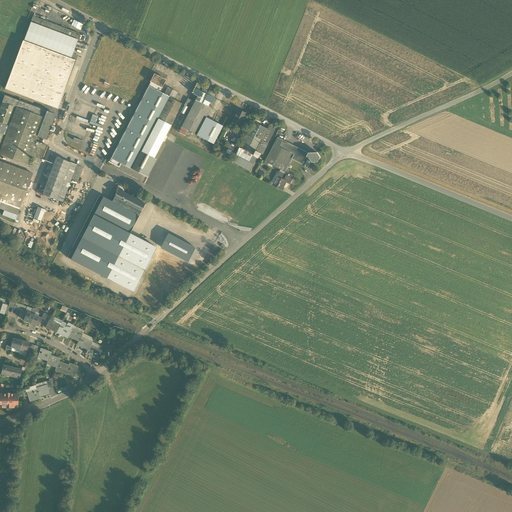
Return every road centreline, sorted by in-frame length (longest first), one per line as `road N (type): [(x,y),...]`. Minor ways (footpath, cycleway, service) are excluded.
road 1 (track): [(137,338),(511,488)]
road 2 (residential): [(100,24),(56,143),(223,229)]
road 3 (residential): [(100,24),(347,151)]
road 4 (unclassified): [(244,242),(95,374)]
road 5 (unclassified): [(347,151),(511,73)]
road 6 (unclassified): [(511,219),(347,151)]
road 7 (unclassified): [(347,151),(244,242)]
